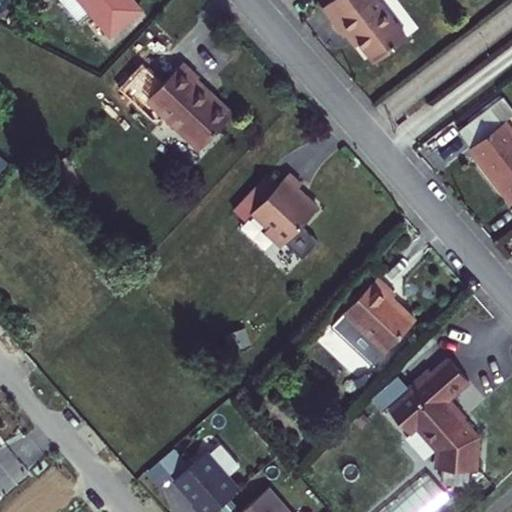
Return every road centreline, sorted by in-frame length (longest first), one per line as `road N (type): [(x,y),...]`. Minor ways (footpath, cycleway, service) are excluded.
road 1 (residential): [(363,130),(511,298)]
road 2 (residential): [(134,511),(0,360)]
road 3 (residential): [(363,130),(511,16)]
road 4 (residential): [(248,0),(363,130)]
